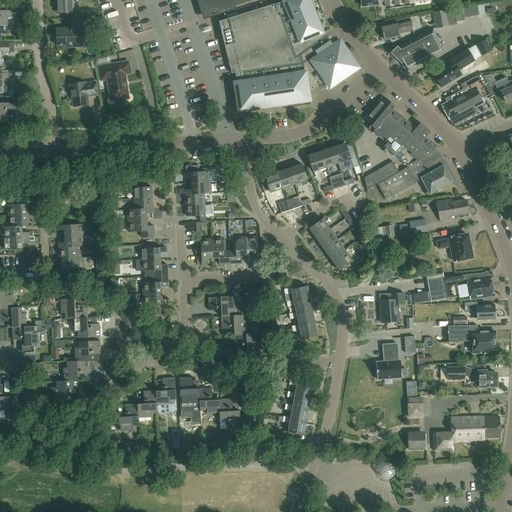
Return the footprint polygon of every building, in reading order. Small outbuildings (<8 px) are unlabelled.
[(56,0),(57,13),(74,13),(73,0),(56,0)] [(197,0),(203,20),(236,9),(235,5),(250,0),(197,0)] [(329,28),(317,0),(285,0),(281,2),(282,2),(219,22),(231,73),(235,72),(238,83),(235,83),(240,111),(310,100),(309,97),(327,82),(330,87),(358,67),(340,40),(338,42),(329,28)] [(477,5),(447,10),(446,10),(433,12),(436,29),(449,26),(456,24),(456,22),(464,20),(464,18),(479,16),(477,5)] [(2,11),(2,17),(0,17),(0,33),(7,33),(7,24),(14,24),(14,11),(2,11)] [(71,22),(71,29),(56,30),(57,45),(67,45),(67,48),(82,47),(82,37),(88,37),(87,21),(71,22)] [(412,31),(410,21),(396,24),(396,23),(381,26),(384,40),(399,37),(399,34),(412,31)] [(403,62),(407,71),(445,52),(433,29),(398,47),(397,46),(390,53),(401,64),(403,62)] [(481,56),(492,50),(486,39),(475,45),(481,56)] [(0,52),(14,52),(14,43),(0,42),(0,64),(1,65),(0,52)] [(462,75),(459,70),(474,60),(468,49),(452,59),(454,62),(434,75),(441,87),(462,75)] [(128,61),(98,66),(100,80),(107,79),(111,100),(128,97),(124,74),(130,73),(128,61)] [(480,66),(481,72),(491,70),(490,64),(480,66)] [(511,80),(509,83),(506,77),(494,83),(499,93),(501,92),(506,102),(511,99),(511,80)] [(88,97),(99,95),(96,81),(85,83),(85,82),(69,85),(73,107),(89,104),(88,97)] [(480,81),(463,90),(446,100),(447,102),(445,104),(442,105),(449,120),(451,119),(454,125),(465,119),(477,113),(474,109),(480,106),(485,103),(481,96),(477,90),(482,87),(485,93),(488,99),(494,96),(490,90),(487,83),(485,84),(482,86),(481,83),(480,81)] [(364,120),(370,125),(368,128),(376,135),(387,143),(384,147),(388,150),(408,167),(436,151),(434,149),(435,148),(424,139),(431,131),(420,122),(414,130),(392,111),(396,106),(384,97),(364,120)] [(0,103),(0,121),(6,121),(6,109),(19,109),(19,103),(0,103)] [(332,147),(338,163),(351,159),(345,143),(332,147)] [(338,163),(332,147),(320,151),(326,167),(338,163)] [(326,167),(320,151),(308,155),(313,172),(326,167)] [(408,167),(399,172),(396,174),(391,177),(386,179),(380,182),(377,184),(385,199),(416,183),(415,182),(419,180),(428,196),(452,182),(453,184),(455,182),(440,155),(436,151),(408,167)] [(390,163),(385,166),(391,177),(396,174),(393,168),(390,163)] [(289,168),(295,184),(307,180),(301,164),(289,168)] [(186,173),(184,173),(184,178),(188,177),(191,177),(191,180),(192,183),(217,182),(216,175),(216,168),(210,168),(203,169),(203,172),(199,172),(194,173),(194,169),(194,166),(190,167),(186,167),(186,173)] [(385,166),(380,169),(386,179),(391,177),(385,166)] [(295,184),(289,168),(277,172),(283,188),(295,184)] [(380,169),(374,172),(380,182),(386,179),(380,169)] [(283,188),(277,172),(265,177),(270,193),(283,188)] [(374,172),(369,175),(375,185),(377,184),(380,182),(374,172)] [(369,175),(364,178),(367,190),(375,185),(369,175)] [(217,182),(192,183),(192,189),(185,189),(185,195),(186,195),(186,194),(204,194),(211,193),(211,183),(217,182)] [(312,185),(306,187),(313,203),(319,200),(312,185)] [(133,199),(151,198),(151,187),(133,188),(133,199)] [(186,205),(205,204),(204,194),(186,194),(186,195),(186,205)] [(133,199),(134,209),(134,210),(152,210),(152,209),(151,198),(133,199)] [(469,214),(466,200),(452,202),(451,200),(437,202),(440,222),(446,221),(446,219),(449,219),(448,217),(469,214)] [(9,216),(34,215),(34,210),(27,211),(27,204),(9,205),(9,216)] [(205,204),(186,205),(186,216),(205,215),(205,204)] [(346,218),(349,215),(344,208),(340,211),(346,218)] [(128,221),(146,220),(146,214),(153,214),(153,209),(152,209),(152,210),(134,210),(134,209),(127,210),(128,221)] [(34,215),(9,216),(10,227),(22,226),(28,226),(28,220),(35,219),(34,215)] [(349,215),(346,218),(351,226),(355,223),(349,215)] [(317,239),(330,229),(322,219),(309,229),(317,239)] [(409,223),(411,234),(427,231),(425,219),(409,221),(409,223)] [(146,220),(128,221),(128,232),(141,232),(141,237),(154,237),(154,226),(146,226),(146,220)] [(411,234),(409,223),(399,225),(401,235),(411,234)] [(65,236),(83,235),(83,224),(64,225),(64,226),(57,226),(57,230),(65,230),(65,236)] [(387,236),(394,235),(393,225),(386,226),(387,236)] [(22,226),(10,227),(3,227),(3,238),(29,237),(29,232),(22,233),(22,226)] [(358,236),(362,233),(357,226),(353,228),(358,236)] [(324,249),(337,240),(330,229),(317,239),(324,249)] [(419,236),(421,244),(430,242),(429,234),(419,236)] [(472,257),(468,234),(448,238),(448,239),(437,242),(438,248),(450,246),(453,261),(472,257)] [(59,248),(78,247),(84,247),(83,235),(65,236),(65,242),(58,243),(58,248),(59,248)] [(29,237),(3,238),(4,249),(22,248),(22,241),(30,241),(29,237)] [(229,251),(230,263),(241,263),(240,256),(247,256),(246,237),(234,238),(235,250),(229,251)] [(246,237),(247,256),(253,255),(253,262),(258,262),(264,261),(264,255),(258,255),(257,237),(246,237)] [(211,239),(212,257),(218,257),(219,264),(230,263),(229,251),(223,251),(222,238),(211,239)] [(212,257),(211,239),(200,239),(201,258),(202,258),(202,265),(206,264),(206,257),(212,257)] [(331,259),(345,250),(337,240),(324,249),(331,259)] [(96,256),(105,256),(104,246),(95,246),(96,256)] [(59,248),(59,258),(78,257),(78,247),(59,248)] [(111,261),(119,261),(118,247),(109,247),(111,261)] [(141,260),(159,259),(159,253),(167,253),(167,248),(159,248),(141,248),(141,259),(141,260)] [(345,250),(331,259),(339,270),(352,260),(345,250)] [(97,271),(106,270),(105,256),(96,256),(97,271)] [(78,257),(59,258),(60,269),(84,268),(83,257),(78,257)] [(159,259),(141,260),(141,259),(136,260),(136,271),(155,270),(155,276),(168,276),(167,265),(160,265),(159,259)] [(494,295),(492,287),(491,277),(492,275),(492,274),(490,272),(447,277),(427,280),(431,301),(452,297),(453,301),(460,300),(470,299),(470,300),(486,297),(486,296),(494,295)] [(168,276),(155,276),(155,282),(143,283),(143,294),(161,294),(161,288),(168,287),(168,276)] [(292,294),(293,300),(294,302),(309,298),(307,286),(292,289),(292,288),(284,289),(285,295),(292,294)] [(0,308),(13,308),(13,295),(8,295),(8,289),(0,289),(0,308)] [(405,304),(404,293),(391,294),(391,300),(380,301),(381,323),(399,322),(398,305),(405,304)] [(161,294),(143,294),(144,306),(162,305),(162,304),(169,304),(169,299),(162,300),(161,294)] [(221,316),(243,315),(242,306),(234,306),(234,302),(230,303),(230,296),(208,297),(209,311),(221,310),(221,316)] [(92,298),(93,313),(101,313),(101,298),(92,298)] [(294,306),(296,313),(296,314),(312,310),(309,298),(294,302),(293,300),(286,302),(287,308),(294,306)] [(73,318),(87,318),(87,305),(75,306),(75,299),(61,299),(61,313),(65,313),(65,319),(73,318)] [(496,317),(496,312),(495,312),(494,305),(477,306),(477,302),(465,303),(465,311),(477,310),(477,320),(495,319),(495,318),(496,317)] [(21,308),(13,308),(0,308),(0,321),(12,321),(12,327),(25,326),(25,313),(21,314),(21,308)] [(297,318),(298,325),(299,326),(314,323),(312,310),(296,314),(296,313),(289,314),(290,320),(297,318)] [(243,315),(221,316),(221,329),(233,329),(233,335),(248,334),(247,321),(243,321),(243,315)] [(453,325),(467,325),(467,317),(453,317),(453,325)] [(87,318),(73,318),(74,331),(78,331),(78,337),(100,337),(99,324),(87,324),(87,318)] [(293,333),(293,332),(300,330),(302,339),(317,335),(314,323),(299,326),(298,325),(292,327),(292,328),(280,331),(280,332),(279,332),(281,341),(282,340),(283,343),(290,341),(289,338),(293,337),(293,333)] [(496,353),(495,331),(473,332),(472,325),(448,326),(449,342),(473,341),(473,353),(496,353)] [(41,326),(25,326),(12,327),(12,340),(25,340),(25,346),(23,346),(23,352),(21,352),(21,353),(34,352),(33,346),(38,346),(38,332),(42,332),(41,326)] [(256,334),(248,334),(233,335),(234,348),(246,347),(246,354),(261,353),(260,339),(266,339),(266,333),(256,334)] [(75,361),(89,361),(89,354),(101,354),(100,340),(78,341),(79,347),(75,347),(75,361)] [(384,361),(376,362),(377,379),(402,378),(401,360),(398,360),(397,344),(383,345),(384,361)] [(89,361),(75,361),(67,361),(68,367),(64,367),(64,381),(78,380),(77,374),(89,373),(89,361)] [(34,365),(35,374),(44,373),(44,365),(34,365)] [(464,365),(464,366),(447,367),(447,380),(464,379),(464,376),(479,375),(479,387),(496,387),(496,385),(498,385),(498,379),(496,379),(496,373),(486,373),(486,371),(479,371),(479,365),(464,365)] [(428,376),(432,384),(437,380),(433,373),(428,376)] [(199,402),(199,389),(193,389),(192,377),(179,378),(180,400),(186,399),(186,403),(199,402)] [(156,391),(157,405),(170,404),(170,400),(176,400),(174,378),(162,379),(162,380),(162,391),(156,391)] [(296,386),(295,393),(294,395),(311,398),(313,385),(297,382),(298,381),(290,379),(289,384),(296,386)] [(78,380),(64,381),(56,381),(56,387),(52,387),(53,401),(66,401),(66,394),(78,394),(78,380)] [(0,384),(0,410),(10,410),(10,397),(3,397),(2,385),(0,384)] [(219,413),(219,400),(212,400),(211,388),(199,389),(199,402),(200,410),(206,410),(206,414),(219,413)] [(157,413),(157,405),(156,391),(143,392),(144,404),(138,404),(138,417),(152,417),(151,413),(157,413)] [(294,399),(293,405),(292,407),(308,410),(311,398),(294,395),(295,393),(288,392),(287,397),(294,399)] [(238,400),(231,401),(231,399),(219,400),(219,413),(220,422),(226,421),(226,425),(240,424),(239,411),(238,400)] [(276,408),(284,409),(284,410),(291,411),(290,418),(290,419),(306,422),(308,410),(292,407),(293,405),(285,404),(277,402),(276,408)] [(422,418),(423,416),(422,404),(421,402),(409,402),(407,404),(407,417),(409,419),(422,418)] [(139,426),(138,417),(138,404),(124,405),(125,417),(118,417),(119,431),(133,430),(133,426),(139,426)] [(434,451),(452,450),(452,441),(481,440),(481,439),(500,438),(499,416),(482,417),(481,414),(451,415),(452,432),(433,433),(434,451)] [(283,416),(283,417),(279,416),(278,421),(282,422),(289,423),(287,432),(303,435),(306,422),(290,419),(290,418),(283,416)] [(264,418),(262,431),(275,434),(277,426),(267,425),(268,419),(264,418)] [(425,449),(424,435),(424,434),(408,434),(408,450),(425,449)] [(202,442),(207,446),(211,442),(206,438),(202,442)] [(382,482),(385,483),(388,483),(391,481),(394,479),(395,477),(396,473),(396,470),(394,467),(392,465),(389,464),(385,463),(382,464),(379,466),(377,469),(376,472),(376,475),(378,478),(380,480),(382,482)]
